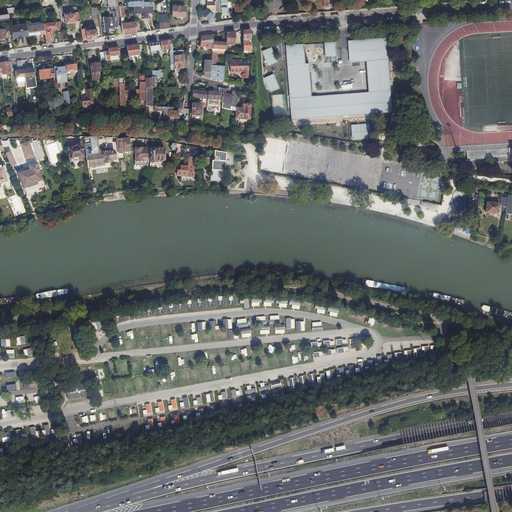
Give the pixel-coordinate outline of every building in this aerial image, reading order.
[(113,30),(113,31),(118,31),(116,19),(115,19),(115,17),(116,17),(115,3),(116,2),(115,0),(97,0),(98,0),(100,0),(101,0),(102,3),(101,5),(101,7),(109,6),(110,9),(108,9),(108,12),(110,12),(110,14),(109,15),(109,17),(103,18),(104,32),(109,32),(108,30),(110,29),(111,31),(113,30)] [(215,2),(216,2),(215,0),(212,0),(213,2),(208,2),(207,9),(211,12),(215,12),(215,2)] [(222,16),(228,16),(228,14),(227,6),(226,3),(227,3),(226,0),(215,0),(216,2),(215,2),(215,12),(215,13),(221,12),(221,15),(222,15),(222,16)] [(154,13),(153,6),(141,6),(134,6),(135,15),(142,14),(143,21),(150,21),(149,14),(154,13)] [(185,17),(186,7),(173,6),(172,16),(185,17)] [(121,7),(120,7),(123,35),(137,33),(136,22),(124,24),(124,18),(123,7),(121,7)] [(206,17),(209,20),(209,23),(215,22),(215,13),(215,12),(211,12),(207,9),(203,14),(206,17)] [(76,22),(75,21),(80,21),(79,12),(75,12),(74,12),(64,14),(65,24),(76,22)] [(168,14),(158,15),(161,30),(170,29),(168,14)] [(16,25),(10,26),(12,39),(17,38),(17,39),(23,39),(23,37),(28,37),(27,27),(26,24),(21,24),(20,24),(19,23),(16,23),(15,25),(16,25)] [(39,25),(27,27),(28,37),(28,38),(31,37),(31,36),(45,34),(43,24),(43,23),(38,24),(39,25)] [(56,23),(43,24),(45,34),(46,45),(52,44),(50,36),(51,35),(52,35),(51,31),(57,30),(56,23)] [(86,29),(81,30),(82,40),(98,38),(97,30),(86,31),(86,29)] [(244,41),(244,53),(252,53),(251,45),(248,45),(248,40),(251,40),(251,31),(243,32),(244,41)] [(218,43),(213,42),(213,50),(217,50),(226,51),(227,46),(228,33),(223,34),(222,43),(218,43)] [(233,33),(228,33),(227,46),(232,46),(232,48),(234,48),(235,33),(233,33)] [(201,37),(201,48),(203,48),(209,48),(209,50),(213,50),(213,42),(214,35),(201,37)] [(340,95),(340,105),(318,106),(317,97),(311,97),(309,72),(305,72),(305,64),(303,45),(286,46),(289,80),(292,120),(388,113),(387,101),(391,101),(391,100),(389,72),(387,72),(387,68),(389,68),(386,38),(349,41),(350,49),(350,53),(367,52),(368,61),(370,93),(345,95),(340,95)] [(170,62),(171,66),(174,66),(172,53),(171,41),(161,43),(162,51),(170,50),(170,54),(170,62)] [(326,57),(336,56),(335,50),(334,42),(325,43),(326,57)] [(138,46),(127,47),(128,57),(138,56),(140,56),(138,46)] [(272,47),(262,51),(268,66),(278,62),(272,47)] [(109,50),(109,52),(110,57),(119,56),(118,48),(109,50)] [(183,52),(172,53),(174,66),(175,73),(176,79),(178,91),(185,91),(186,85),(180,84),(179,73),(181,72),(181,69),(185,69),(183,52)] [(367,52),(350,53),(351,62),(368,61),(367,52)] [(60,68),(60,71),(65,70),(64,62),(59,63),(59,60),(55,61),(56,68),(60,68)] [(204,75),(203,74),(202,77),(210,79),(211,68),(212,61),(205,61),(204,75)] [(230,61),(231,73),(242,73),(242,78),(248,78),(248,73),(249,73),(249,65),(242,65),(242,61),(230,61)] [(9,63),(0,63),(0,64),(1,75),(1,76),(11,74),(9,63)] [(19,71),(15,72),(17,84),(25,83),(23,71),(22,64),(18,64),(19,71)] [(100,72),(99,64),(90,65),(92,81),(98,81),(98,78),(101,77),(100,72)] [(77,72),(75,65),(65,67),(66,74),(67,74),(69,74),(69,76),(74,76),(74,73),(76,73),(77,72)] [(215,68),(211,68),(210,79),(224,82),(225,72),(216,71),(216,67),(215,67),(215,68)] [(34,70),(23,71),(25,83),(25,86),(26,91),(29,90),(33,90),(36,89),(34,70)] [(39,72),(40,81),(56,79),(55,73),(54,73),(53,70),(48,71),(39,72)] [(145,79),(145,89),(146,89),(152,89),(154,89),(156,85),(155,85),(155,82),(156,81),(155,78),(163,78),(162,71),(159,71),(158,73),(153,72),(152,78),(151,78),(151,79),(145,79)] [(274,74),(264,78),(270,93),(280,88),(274,74)] [(140,94),(140,102),(146,102),(146,89),(145,89),(145,79),(145,77),(140,77),(140,83),(140,91),(136,91),(136,95),(140,94)] [(114,87),(119,87),(119,94),(125,94),(130,94),(130,92),(125,92),(124,85),(122,85),(122,80),(113,79),(114,87)] [(222,103),(222,109),(230,110),(231,107),(236,108),(237,108),(237,107),(239,93),(233,91),(232,96),(226,95),(227,90),(223,89),(223,94),(224,95),(222,103)] [(85,98),(81,99),(82,107),(94,106),(92,90),(86,91),(87,97),(85,98)] [(208,92),(193,91),(193,98),(203,99),(204,99),(204,103),(207,103),(208,99),(208,92)] [(125,94),(119,94),(120,104),(125,103),(125,97),(126,97),(127,98),(131,98),(131,94),(130,94),(125,94)] [(283,94),(271,96),(272,103),(275,103),(275,107),(272,108),(273,113),(283,112),(282,103),(284,103),(283,94)] [(340,95),(317,97),(318,106),(340,105),(340,95)] [(192,105),(192,109),(192,115),(200,116),(201,104),(198,103),(197,105),(192,105)] [(10,104),(5,105),(7,118),(14,116),(14,115),(11,113),(10,104)] [(242,109),(237,108),(236,108),(236,116),(236,119),(237,119),(239,121),(247,122),(249,121),(251,121),(251,116),(251,111),(251,110),(252,106),(251,104),(247,104),(246,105),(245,107),(242,106),(242,109)] [(179,120),(179,112),(175,112),(173,112),(169,112),(169,108),(164,108),(163,112),(163,119),(179,120)] [(415,116),(410,120),(416,126),(421,122),(415,116)] [(370,123),(351,125),(352,140),(371,138),(370,123)] [(88,149),(85,149),(88,168),(105,165),(104,162),(116,160),(114,151),(103,153),(103,151),(101,150),(98,151),(96,137),(83,137),(85,148),(89,148),(89,146),(91,146),(92,150),(88,151),(88,149)] [(24,153),(25,158),(26,160),(32,158),(33,157),(29,142),(22,144),(21,145),(24,153)] [(81,145),(80,144),(76,145),(75,146),(71,147),(71,148),(67,149),(70,160),(72,160),(72,159),(72,158),(73,158),(73,160),(75,160),(75,161),(76,162),(79,161),(80,160),(79,159),(82,159),(82,158),(82,157),(83,156),(81,145)] [(165,149),(165,148),(149,149),(150,167),(156,167),(156,165),(164,165),(164,161),(165,161),(164,149),(165,149)] [(135,149),(135,166),(147,166),(147,149),(135,149)] [(212,161),(211,181),(225,182),(226,154),(215,151),(215,157),(216,157),(215,161),(212,161)] [(10,153),(6,155),(10,166),(11,167),(15,165),(10,153)] [(177,171),(177,176),(182,177),(186,177),(194,178),(195,168),(192,167),(193,158),(192,158),(192,157),(189,157),(188,158),(188,165),(183,165),(183,167),(181,166),(180,171),(177,171)] [(41,180),(36,165),(25,169),(27,173),(19,175),(23,188),(35,185),(35,182),(41,180)] [(485,213),(496,214),(497,213),(497,209),(498,209),(499,205),(487,203),(487,207),(486,207),(486,208),(485,213)] [(218,301),(221,300),(222,306),(227,305),(226,296),(218,297),(218,301)] [(232,305),(237,305),(237,296),(228,296),(228,301),(232,301),(232,305)] [(251,298),(251,306),(256,306),(256,303),(261,302),(261,298),(251,298)] [(240,299),(240,303),(243,303),(244,308),(249,308),(249,299),(240,299)] [(298,309),(300,301),(289,300),(289,304),(293,305),(293,308),(298,309)] [(306,307),(305,311),(309,311),(310,307),(312,308),(313,303),(302,302),(301,306),(306,307)] [(161,309),(162,314),(167,313),(166,305),(158,306),(158,309),(161,309)] [(314,309),(320,310),(320,314),(324,314),(325,306),(315,305),(314,309)] [(259,330),(269,330),(269,325),(265,325),(265,316),(261,316),(261,320),(256,320),(256,325),(259,325),(259,330)] [(270,325),(280,323),(279,316),(268,318),(270,325)] [(236,328),(247,327),(246,318),(242,318),(242,322),(236,323),(236,328)] [(232,328),(232,324),(228,324),(228,319),(223,319),(223,328),(232,328)] [(210,331),(218,330),(218,326),(215,326),(214,321),(210,321),(210,331)] [(300,321),(295,321),(296,331),(305,330),(304,326),(301,327),(300,321)] [(321,322),(316,322),(317,325),(311,326),(311,331),(321,330),(321,322)] [(170,334),(180,333),(180,324),(176,324),(176,328),(169,328),(170,334)] [(186,324),(186,328),(182,328),(182,333),(195,332),(195,327),(190,328),(190,324),(186,324)] [(166,329),(163,330),(162,325),(157,326),(158,334),(167,334),(166,329)] [(275,334),(279,334),(278,330),(285,329),(284,325),(274,326),(275,334)] [(241,338),(245,337),(245,334),(251,333),(250,328),(240,329),(241,338)] [(129,345),(129,349),(134,348),(133,335),(129,335),(129,332),(126,332),(126,335),(122,336),(122,340),(125,340),(125,346),(129,345)] [(159,337),(159,346),(162,346),(162,342),(169,341),(169,337),(159,337)] [(147,339),(148,344),(151,343),(152,347),(157,347),(156,338),(147,339)] [(136,340),(137,344),(140,344),(141,348),(145,348),(145,339),(136,340)] [(118,350),(118,341),(109,342),(109,350),(118,350)] [(433,347),(414,347),(415,358),(433,357),(433,347)] [(214,357),(210,358),(211,363),(225,361),(223,350),(219,351),(220,353),(213,354),(214,357)] [(405,361),(412,360),(411,350),(404,351),(405,361)] [(402,362),(401,352),(394,353),(395,363),(402,362)] [(194,355),(194,361),(205,361),(205,353),(201,353),(201,355),(194,355)] [(169,362),(166,362),(167,368),(176,367),(174,358),(169,359),(169,362)] [(139,367),(135,367),(135,362),(131,363),(132,373),(140,372),(139,367)] [(216,367),(216,377),(226,376),(226,366),(216,367)] [(207,368),(196,369),(196,378),(207,378),(207,368)] [(307,375),(309,385),(316,383),(314,373),(307,375)] [(299,387),(306,386),(304,376),(298,377),(299,387)] [(294,377),(288,379),(290,389),(296,388),(294,377)] [(140,390),(139,381),(138,381),(137,378),(132,378),(134,391),(140,390)] [(129,387),(132,387),(131,383),(128,383),(127,380),(123,380),(124,393),(129,393),(129,387)] [(120,394),(119,388),(122,388),(122,384),(118,384),(118,381),(113,382),(115,395),(120,394)] [(68,399),(88,395),(86,383),(66,387),(68,399)] [(254,385),(244,388),(247,395),(257,391),(254,385)] [(235,388),(231,389),(233,397),(241,395),(240,391),(236,392),(235,388)] [(274,397),(283,394),(282,388),(272,391),(274,397)] [(221,391),(217,392),(218,400),(227,398),(226,394),(222,395),(221,391)] [(259,394),(261,400),(272,398),(271,392),(259,394)] [(183,402),(179,403),(180,408),(189,406),(187,397),(182,398),(183,402)] [(241,405),(239,398),(233,401),(235,408),(241,405)] [(170,406),(167,406),(167,410),(176,409),(175,399),(170,399),(170,406)] [(229,409),(227,401),(221,402),(222,410),(229,409)] [(157,409),(154,409),(154,413),(163,412),(162,402),(157,402),(157,409)] [(209,413),(216,412),(215,404),(208,405),(209,413)] [(204,415),(204,408),(195,408),(196,416),(204,415)] [(164,415),(157,416),(159,427),(167,426),(164,415)] [(145,418),(146,429),(154,428),(153,418),(145,418)] [(25,439),(24,432),(21,433),(20,429),(15,430),(17,440),(25,439)] [(2,443),(11,443),(12,432),(2,431),(2,443)] [(81,436),(73,436),(73,446),(81,446),(81,436)]
